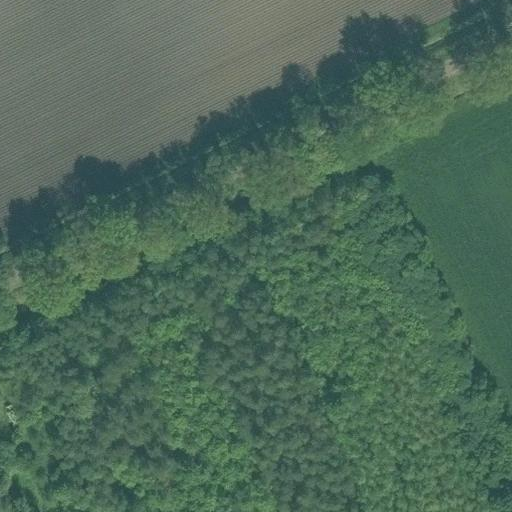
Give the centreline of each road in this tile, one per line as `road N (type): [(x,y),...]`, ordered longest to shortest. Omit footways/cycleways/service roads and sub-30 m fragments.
road 1 (unclassified): [(0,283),(511,35)]
road 2 (track): [(0,380),(13,430),(28,450),(131,487),(166,511)]
